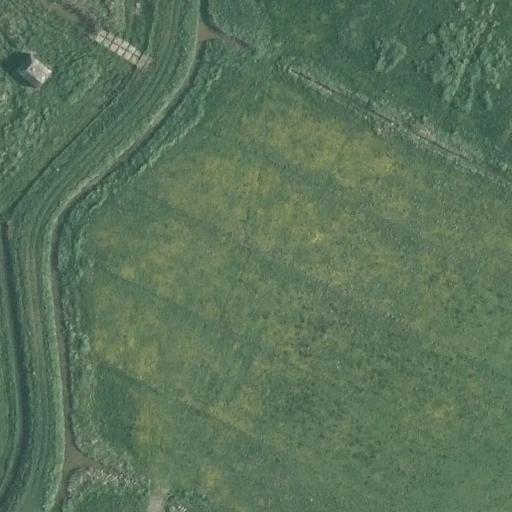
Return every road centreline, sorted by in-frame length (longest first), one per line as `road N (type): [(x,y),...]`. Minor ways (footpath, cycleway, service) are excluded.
road 1 (track): [(162,68),(130,119),(37,215),(29,280),(45,450),(21,511)]
road 2 (track): [(177,0),(162,68),(109,37)]
